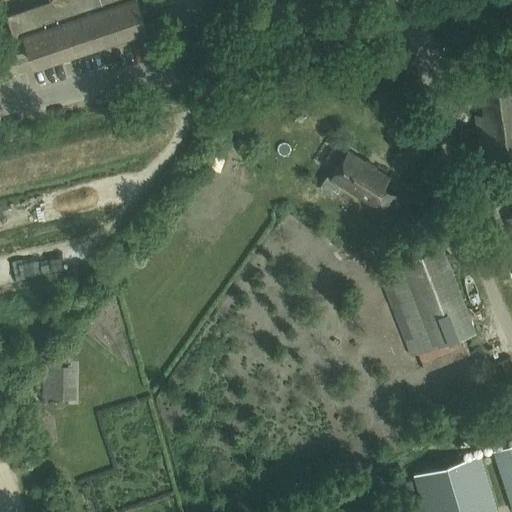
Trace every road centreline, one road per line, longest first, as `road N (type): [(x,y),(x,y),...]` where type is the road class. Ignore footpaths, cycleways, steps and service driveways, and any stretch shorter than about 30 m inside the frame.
road 1 (tertiary): [(0,110),(404,10)]
road 2 (unclassified): [(511,338),(474,246),(404,10)]
